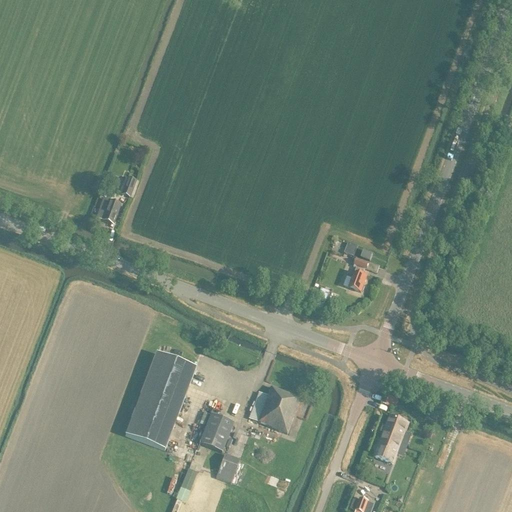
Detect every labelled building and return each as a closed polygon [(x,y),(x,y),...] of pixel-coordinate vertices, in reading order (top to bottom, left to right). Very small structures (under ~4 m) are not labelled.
[(135,183),(128,180),(122,196),(129,199),(135,183)] [(121,207),(103,200),(96,220),(113,227),(121,207)] [(348,242),(344,253),(353,256),(354,256),(358,246),(348,242)] [(369,262),(372,255),(363,252),(361,259),(369,262)] [(354,256),(353,256),(350,263),(354,264),(354,266),(357,267),(349,288),(361,293),(367,278),(362,276),(364,270),(367,271),(369,265),(356,260),(357,257),(354,256)] [(155,355),(124,438),(164,453),(195,370),(155,355)] [(300,400),(271,389),(267,398),(259,394),(249,420),(266,427),(265,428),(286,436),(300,400)] [(382,403),(396,408),(399,399),(385,394),(382,403)] [(234,425),(210,416),(199,446),(222,455),(234,425)] [(383,438),(400,445),(407,426),(390,419),(383,438)] [(400,445),(383,438),(376,459),(393,466),(400,445)] [(225,483),(231,486),(239,462),(224,457),(218,474),(216,480),(225,483)] [(191,491),(198,472),(195,471),(197,464),(192,462),(181,487),(191,491)] [(356,511),(355,511),(364,511),(368,503),(360,500),(356,511)] [(368,503),(364,511),(371,511),(374,505),(368,503)]
